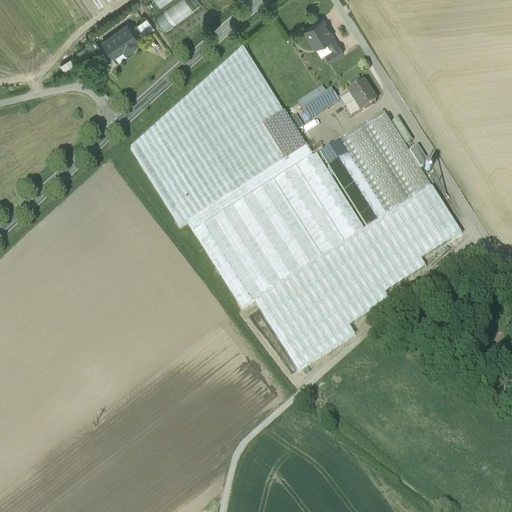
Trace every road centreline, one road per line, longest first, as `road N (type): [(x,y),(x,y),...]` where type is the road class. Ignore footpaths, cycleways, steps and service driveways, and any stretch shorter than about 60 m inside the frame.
road 1 (track): [(511,259),(450,257),(238,445),(224,511)]
road 2 (tertiary): [(0,231),(262,0)]
road 3 (unclassified): [(511,290),(333,0)]
